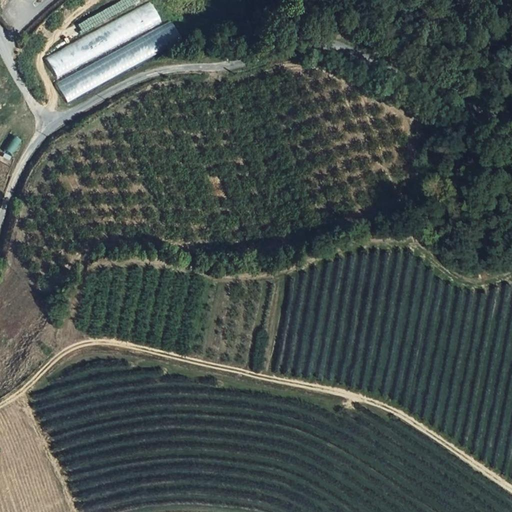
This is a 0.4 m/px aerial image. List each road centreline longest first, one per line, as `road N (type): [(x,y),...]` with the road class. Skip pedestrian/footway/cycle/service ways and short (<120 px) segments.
road 1 (unclassified): [(511,106),(484,114),(359,50),(320,41),(219,67),(174,68),(136,78),(48,128),(29,147),(0,222)]
road 2 (track): [(0,404),(69,349),(108,342),(365,399),(462,454)]
